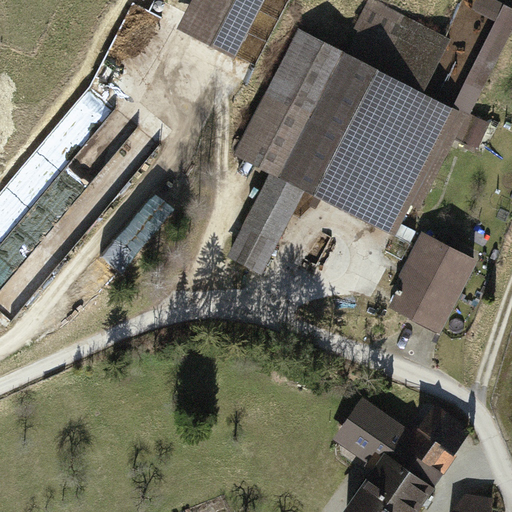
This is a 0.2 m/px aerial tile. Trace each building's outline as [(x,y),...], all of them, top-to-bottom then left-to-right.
[(263,0),(194,0),(180,27),(235,55),(263,0)] [(360,62),(303,32),(240,153),(276,171),(233,255),(261,269),(305,185),(377,222),(390,197),(381,192),(430,99),(420,93),(448,39),(371,0),(359,24),(375,32),(360,62)] [(494,22),(464,78),(483,88),(511,33),(511,12),(488,0),(477,0),(472,10),(494,22)] [(478,137),(485,122),(471,116),(460,139),(466,141),(470,133),(478,137)] [(475,260),(426,235),(404,278),(409,280),(403,291),(399,289),(397,293),(401,295),(395,306),(440,329),(475,260)] [(392,458),(388,455),(349,511),(413,511),(470,433),(434,408),(404,450),(397,445),(391,454),(394,456),(392,458)] [(382,434),(369,424),(353,447),(366,456),(382,434)] [(492,511),(494,502),(466,498),(457,511),(456,511),(492,511)]
